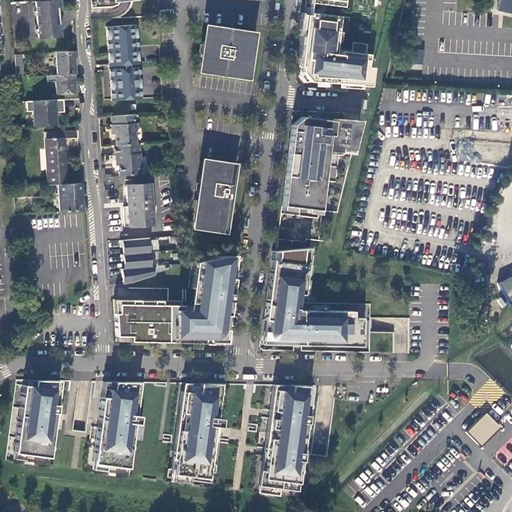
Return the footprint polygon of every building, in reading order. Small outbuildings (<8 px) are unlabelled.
[(53,8),(52,0),(49,0),(37,1),(34,1),(35,21),(37,38),(56,37),(56,31),(55,25),(56,24),(56,18),(55,12),(54,12),(53,8)] [(511,0),(498,0),(496,11),(511,14),(511,0)] [(327,14),(309,12),(309,14),(307,27),(305,27),(304,35),(302,35),(301,42),(307,43),(307,48),(301,47),(298,65),(300,65),(300,71),(307,80),(341,82),(341,81),(348,82),(348,84),(364,85),(368,85),(369,76),(364,76),(365,66),(366,58),(367,53),(352,51),(342,50),(342,54),(339,54),(333,53),(338,15),(327,14)] [(247,80),(255,32),(203,24),(195,73),(247,80)] [(137,46),(136,25),(106,26),(107,54),(108,60),(108,65),(121,65),(122,68),(108,69),(110,100),(110,101),(127,99),(137,99),(141,99),(140,88),(139,69),(139,67),(129,67),(129,64),(138,63),(138,58),(137,46)] [(403,63),(422,64),(423,50),(410,49),(404,49),(403,63)] [(54,52),(55,75),(75,74),(73,51),(54,52)] [(14,54),(16,77),(23,77),(22,54),(14,54)] [(55,75),(54,75),(55,95),(76,93),(75,74),(55,75)] [(19,99),(18,89),(12,90),(12,93),(8,93),(8,100),(19,99)] [(33,111),(33,126),(56,125),(55,112),(64,111),(63,99),(26,101),(26,111),(33,111)] [(113,134),(114,146),(136,145),(135,131),(138,128),(137,123),(134,123),(133,114),(128,115),(110,116),(111,124),(110,124),(111,134),(113,134)] [(300,117),(291,125),(290,135),(281,206),(319,210),(323,180),(324,166),(326,150),(339,152),(351,154),(360,120),(352,120),(350,120),(344,119),(332,119),(332,121),(300,117)] [(44,139),(64,138),(64,139),(77,138),(76,130),(64,130),(56,131),(44,132),(44,139)] [(64,138),(44,139),(43,139),(46,185),(57,184),(67,183),(64,139),(64,138)] [(117,166),(118,176),(140,175),(139,163),(141,160),(140,144),(136,145),(114,146),(113,146),(113,155),(115,155),(115,164),(115,166),(117,166)] [(225,234),(235,164),(225,162),(210,160),(199,158),(192,209),(189,229),(198,230),(216,233),(225,234)] [(57,184),(59,212),(82,210),(81,203),(80,182),(67,183),(57,184)] [(153,226),(150,182),(124,184),(125,205),(125,207),(123,207),(124,226),(127,226),(127,227),(153,226)] [(120,255),(151,252),(149,238),(119,240),(120,255)] [(277,238),(276,250),(290,250),(291,240),(277,238)] [(290,250),(276,250),(272,251),(271,260),(259,344),(293,344),(297,344),(301,344),(359,346),(359,317),(350,317),(350,311),(302,310),(294,310),(296,294),(300,294),(305,264),(307,248),(290,250)] [(151,252),(120,255),(120,269),(152,266),(151,252)] [(219,256),(194,262),(189,302),(188,310),(181,310),(181,305),(167,305),(166,342),(208,343),(208,345),(223,345),(223,343),(226,343),(228,330),(226,329),(231,290),(235,256),(219,256)] [(152,266),(120,269),(122,284),(155,275),(153,266),(152,266)] [(511,302),(511,274),(497,282),(508,305),(511,302)] [(160,301),(112,299),(115,341),(151,342),(154,342),(166,342),(167,305),(160,304),(160,301)] [(31,386),(21,385),(12,453),(46,457),(52,416),(53,413),(61,414),(62,406),(55,405),(58,381),(32,380),(31,386)] [(136,382),(112,381),(110,389),(106,389),(104,397),(100,397),(96,422),(90,463),(125,468),(129,438),(133,438),(136,415),(132,415),(136,382)] [(218,384),(181,383),(174,435),(168,481),(188,483),(188,480),(209,483),(217,427),(218,418),(213,417),(218,384)] [(309,386),(272,385),(269,414),(258,493),(277,496),(277,493),(294,496),(309,386)] [(484,412),(465,431),(479,446),(499,427),(497,424),(484,412)] [(248,423),(247,431),(256,432),(257,425),(248,423)]
